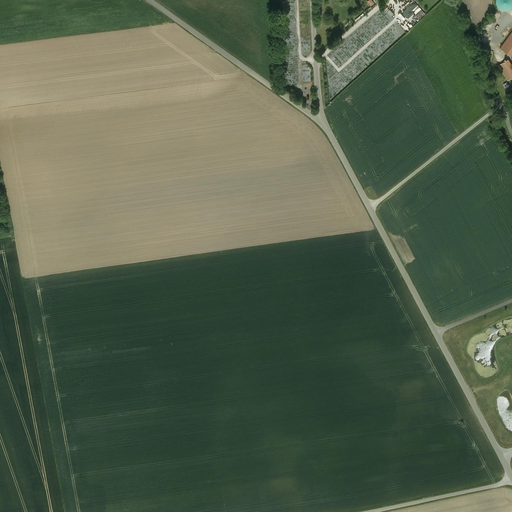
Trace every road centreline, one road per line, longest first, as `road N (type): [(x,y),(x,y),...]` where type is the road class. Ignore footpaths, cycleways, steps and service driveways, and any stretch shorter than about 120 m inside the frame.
road 1 (unclassified): [(501,457),(321,122)]
road 2 (unclassified): [(321,122),(148,0)]
road 3 (unclassified): [(511,479),(363,511)]
road 4 (unclassified): [(312,0),(321,122)]
